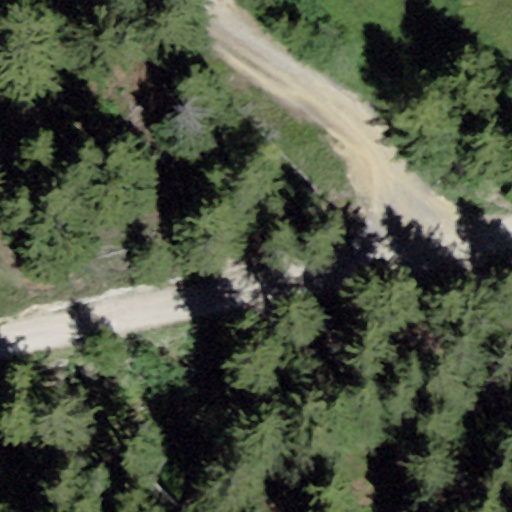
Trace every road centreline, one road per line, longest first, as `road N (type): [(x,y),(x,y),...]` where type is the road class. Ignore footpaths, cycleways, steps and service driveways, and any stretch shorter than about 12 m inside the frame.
road 1 (track): [(482,254),(0,349)]
road 2 (track): [(482,254),(321,105),(169,0)]
